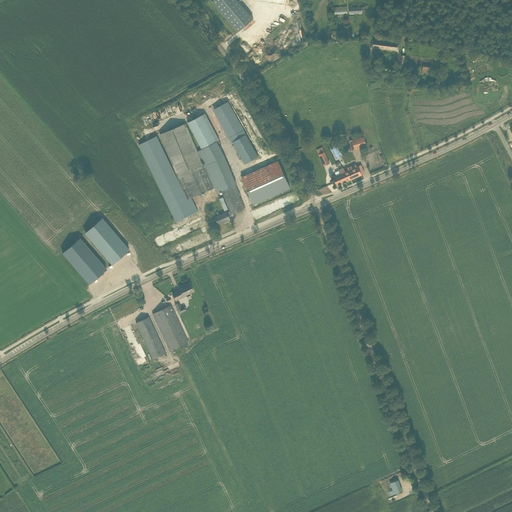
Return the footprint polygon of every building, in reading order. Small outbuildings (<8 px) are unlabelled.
[(253,19),(236,0),(213,0),(212,2),(238,32),(253,19)] [(330,7),(331,18),(348,17),(347,6),(330,7)] [(332,31),(332,40),(349,39),(348,30),(332,31)] [(371,48),(398,51),(400,43),(372,40),(371,48)] [(423,65),(422,74),(431,75),(432,66),(423,65)] [(202,149),(217,141),(219,140),(205,113),(188,122),(202,149)] [(203,165),(185,123),(160,134),(177,176),(178,176),(187,199),(191,197),(214,187),(215,187),(212,179),(211,180),(205,167),(203,165)] [(258,156),(240,125),(227,133),(232,142),(233,142),(245,164),(249,162),(255,158),(258,156)] [(187,199),(157,136),(139,145),(176,222),(198,212),(191,197),(187,199)] [(353,145),(355,150),(366,146),(363,137),(349,141),(350,146),(353,145)] [(226,160),(216,141),(202,149),(197,151),(204,164),(203,165),(205,167),(210,165),(215,178),(212,179),(215,187),(219,185),(225,200),(239,194),(240,194),(226,160)] [(317,150),(324,166),(329,163),(322,148),(317,150)] [(241,177),(253,205),(289,189),(278,162),(241,177)] [(348,170),(345,172),(343,168),(338,170),(340,174),(333,177),(337,186),(362,175),(359,170),(362,169),(361,165),(357,167),(356,164),(347,168),(348,170)] [(239,194),(225,200),(230,211),(227,212),(227,211),(215,216),(219,225),(230,220),(228,215),(245,208),(243,204),(239,194)] [(102,219),(85,234),(86,234),(112,264),(111,264),(129,249),(128,250),(102,220),(103,219),(102,219)] [(80,238),(62,253),(63,254),(63,253),(89,283),(89,284),(106,269),(80,239),(80,238)] [(189,293),(193,291),(190,284),(184,286),(183,286),(179,288),(179,290),(172,293),(175,301),(186,296),(187,297),(190,295),(189,293)] [(175,304),(179,313),(186,310),(185,306),(181,307),(178,302),(175,304)] [(153,314),(155,318),(169,350),(188,342),(171,305),(153,314)] [(136,323),(138,327),(153,359),(165,353),(148,317),(136,323)] [(390,483),(392,490),(389,491),(390,496),(402,491),(398,479),(390,483)]
